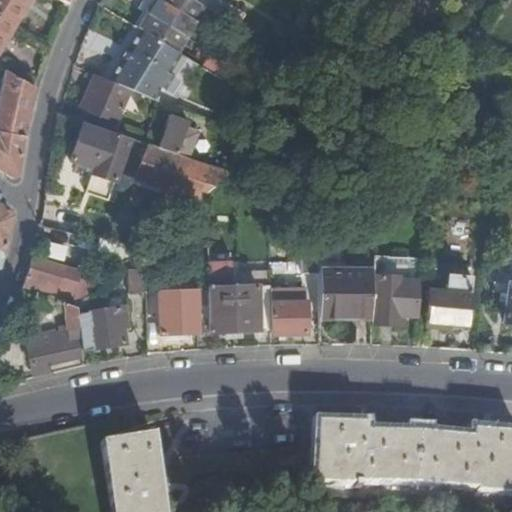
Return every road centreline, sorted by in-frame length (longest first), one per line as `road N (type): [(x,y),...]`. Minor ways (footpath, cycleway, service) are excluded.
road 1 (residential): [(511,386),(240,376),(146,384),(0,414)]
road 2 (residential): [(88,0),(55,73),(25,209)]
